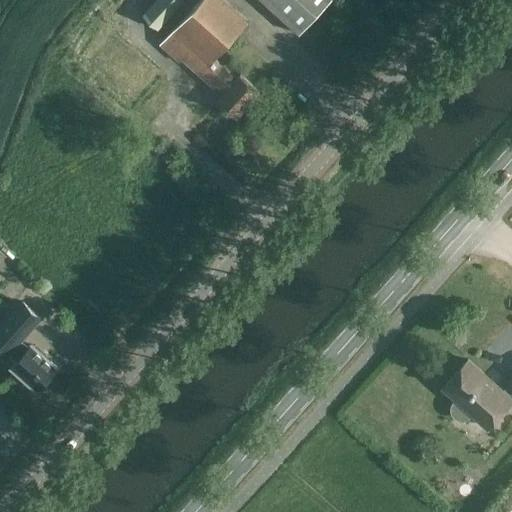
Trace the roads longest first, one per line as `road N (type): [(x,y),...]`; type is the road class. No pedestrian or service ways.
road 1 (tertiary): [(6,511),(468,0)]
road 2 (secondary): [(202,511),(511,167)]
